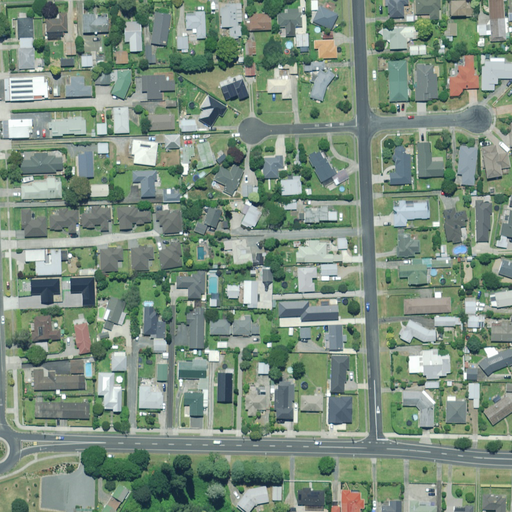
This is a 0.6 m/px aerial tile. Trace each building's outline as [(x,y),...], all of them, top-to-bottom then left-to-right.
[(242,21),(241,3),(235,3),(234,0),(227,0),(227,4),(221,4),(222,27),(230,27),(230,39),(239,38),(238,36),(243,36),(243,26),(239,26),(238,22),(242,21)] [(409,4),(408,0),(388,0),(388,17),(404,17),(404,4),(409,4)] [(440,0),(415,0),(416,14),(431,14),(431,18),(440,18),(440,8),(441,8),(440,0)] [(465,7),(465,1),(451,0),(450,16),(471,16),(472,7),(465,7)] [(504,0),(488,0),(490,20),(486,25),(478,25),(479,35),(491,34),(492,41),(507,40),(506,32),(509,32),(508,18),(506,18),(504,0)] [(318,8),(319,1),(310,1),(310,10),(317,10),(313,21),(333,30),(339,14),(319,6),(318,8)] [(278,27),(302,26),(301,18),(300,18),(299,8),(288,9),(288,13),(277,13),(278,27)] [(171,14),(155,12),(151,43),(167,45),(171,14)] [(206,38),(205,12),(196,12),(196,16),(186,16),(186,29),(193,29),(193,33),(197,33),(197,38),(206,38)] [(67,31),(67,13),(59,13),(59,19),(46,19),(46,32),(57,32),(57,35),(63,35),(63,31),(67,31)] [(270,30),(270,15),(265,16),(264,13),(250,14),(250,20),(245,21),(245,30),(270,30)] [(96,18),(96,14),(82,14),(83,32),(108,32),(108,18),(96,18)] [(34,34),(33,17),(17,18),(18,38),(20,38),(20,48),(18,48),(19,69),(35,68),(34,38),(34,34)] [(142,51),(141,21),(124,22),(125,42),(130,42),(130,51),(142,51)] [(457,23),(446,23),(445,41),(453,41),(453,36),(457,36),(457,23)] [(390,40),(390,49),(403,48),(403,52),(407,52),(407,38),(414,38),(413,27),(383,28),(383,40),(390,40)] [(309,53),(308,34),(296,34),(297,53),(309,53)] [(188,37),(177,36),(177,49),(182,49),(182,52),(188,52),(188,37)] [(334,44),(334,40),(314,40),(315,49),(319,49),(319,58),(337,58),(337,44),(334,44)] [(76,55),(76,42),(66,42),(67,55),(76,55)] [(256,42),(246,42),(246,57),(253,57),(253,55),(257,55),(256,42)] [(152,55),(152,45),(145,45),(145,63),(155,63),(155,55),(152,55)] [(427,54),(426,46),(410,47),(411,55),(427,54)] [(128,63),(128,52),(116,52),(116,64),(128,63)] [(474,67),(474,55),(465,56),(465,66),(459,66),(459,73),(457,77),(450,77),(451,96),(463,95),(462,88),(479,88),(478,67),(474,67)] [(92,66),(92,56),(82,56),(82,66),(92,66)] [(491,58),(491,62),(486,62),(486,66),(482,66),(482,90),(494,90),(494,84),(498,84),(498,78),(511,78),(511,64),(504,64),(504,59),(491,58)] [(324,72),(325,61),(304,60),(304,71),(313,71),(313,70),(320,70),(320,71),(317,71),(317,75),(312,74),(310,81),(315,83),(310,97),(323,101),(327,86),(335,75),(328,70),(326,73),(324,72)] [(282,61),(282,69),(289,69),(289,74),(298,74),(298,61),(282,61)] [(408,101),(406,61),(388,61),(390,101),(408,101)] [(257,63),(245,63),(245,76),(258,76),(259,71),(256,71),(257,63)] [(415,85),(415,100),(432,100),(432,98),(437,98),(437,68),(433,68),(433,65),(417,65),(417,85),(415,85)] [(131,69),(117,71),(117,80),(111,93),(125,98),(131,85),(131,69)] [(110,72),(98,72),(98,84),(110,85),(110,72)] [(165,81),(165,75),(142,76),(142,91),(147,91),(148,99),(162,99),(162,91),(175,90),(174,81),(165,81)] [(291,75),(282,75),(282,79),(268,80),(268,93),(282,92),(283,98),(292,98),(291,75)] [(249,96),(243,79),(239,80),(238,76),(220,82),(222,86),(221,87),(225,99),(238,95),(239,99),(249,96)] [(84,86),(84,77),(71,77),(71,85),(65,85),(66,96),(92,96),(92,86),(84,86)] [(43,80),(3,81),(4,102),(44,101),(43,80)] [(228,107),(212,97),(199,119),(211,127),(219,114),(222,116),(228,107)] [(129,132),(128,108),(114,108),(115,133),(129,132)] [(175,129),(174,114),(148,115),(149,130),(175,129)] [(64,119),(53,119),(53,120),(49,120),(50,127),(53,127),(53,135),(64,135),(64,132),(87,132),(87,118),(81,118),(81,115),(74,115),(74,117),(64,118),(64,119)] [(196,131),(196,120),(181,120),(182,131),(196,131)] [(27,121),(8,121),(8,137),(27,137),(27,121)] [(106,124),(97,124),(97,134),(107,134),(106,124)] [(156,142),(158,143),(165,143),(166,148),(180,148),(180,135),(156,135),(156,142)] [(158,143),(156,142),(133,140),(132,154),(135,154),(134,163),(155,165),(158,143)] [(212,153),(209,141),(197,145),(201,161),(196,162),(198,169),(217,164),(213,152),(212,153)] [(108,153),(108,143),(98,143),(98,153),(108,153)] [(444,157),(433,158),(432,143),(418,143),(419,177),(445,176),(444,157)] [(194,159),(194,146),(181,146),(181,163),(190,163),(190,159),(194,159)] [(406,153),(405,149),(403,146),(398,146),(395,149),(395,155),(393,155),(393,160),(396,160),(396,172),(389,173),(390,184),(411,184),(411,153),(406,153)] [(478,148),(460,146),(458,174),(463,174),(462,184),(475,185),(478,148)] [(497,155),(496,146),(482,148),(487,178),(501,175),(500,169),(511,167),(508,153),(497,155)] [(303,150),(294,150),(294,166),(303,166),(303,150)] [(315,151),(308,154),(310,158),(309,159),(313,167),(315,166),(316,169),(315,170),(320,181),(322,180),(325,187),(335,182),(336,184),(349,177),(345,168),(338,172),(335,167),(332,169),(327,158),(325,159),(321,151),(316,154),(315,151)] [(47,153),(34,153),(35,156),(32,156),(32,160),(21,160),(21,173),(56,172),(56,170),(63,170),(63,155),(47,156),(47,153)] [(94,177),(93,154),(78,154),(79,177),(94,177)] [(279,178),(279,171),(281,167),(284,167),(283,155),(277,156),(277,158),(263,158),(264,178),(279,178)] [(244,170),(233,166),(230,172),(220,167),(214,180),(226,185),(223,191),(233,195),(244,170)] [(157,180),(157,171),(133,171),(133,182),(141,182),(141,197),(155,196),(155,180),(157,180)] [(294,176),(294,175),(287,175),(288,180),(281,180),(282,195),(302,195),(301,176),(294,176)] [(46,182),(33,182),(33,185),(21,185),(21,199),(62,199),(62,182),(55,182),(55,179),(46,179),(46,182)] [(108,196),(108,185),(87,185),(87,197),(108,196)] [(252,186),(243,185),(243,196),(252,196),(252,186)] [(181,202),(181,189),(163,189),(164,202),(181,202)] [(285,199),(285,208),(297,208),(297,198),(285,199)] [(413,201),(399,201),(399,207),(397,207),(397,214),(394,215),(394,226),(407,226),(407,219),(428,218),(427,203),(413,203),(413,201)] [(492,201),(476,202),(476,242),(489,242),(489,228),(490,228),(490,213),(492,213),(492,201)] [(252,226),(255,227),(262,211),(245,203),(241,211),(246,214),(241,224),(251,228),(252,226)] [(92,211),(82,211),(82,226),(95,226),(95,223),(102,223),(102,229),(109,229),(109,219),(112,219),(111,206),(102,207),(102,204),(91,205),(92,211)] [(139,205),(118,206),(118,219),(120,219),(120,228),(132,227),(132,222),(136,221),(136,223),(145,223),(145,221),(152,221),(151,210),(139,210),(139,205)] [(222,210),(210,206),(204,223),(216,227),(222,210)] [(328,206),(321,206),(321,209),(305,208),(305,213),(299,213),(299,219),(305,219),(305,222),(320,223),(320,220),(336,220),(337,212),(328,212),(328,206)] [(32,207),(22,207),(22,227),(25,227),(26,234),(48,234),(47,214),(37,215),(37,217),(32,218),(32,207)] [(59,213),(49,214),(50,229),(63,228),(63,226),(69,226),(69,231),(77,231),(76,221),(79,221),(79,209),(69,209),(69,207),(59,207),(59,213)] [(170,208),(156,209),(156,219),(160,219),(160,224),(163,224),(163,232),(183,231),(181,208),(175,209),(175,211),(171,212),(170,208)] [(465,221),(468,221),(466,210),(457,212),(456,208),(444,211),(446,223),(444,223),(448,241),(453,240),(453,243),(464,241),(461,226),(465,226),(465,221)] [(508,236),(511,237),(511,210),(510,210),(508,224),(503,223),(502,228),(500,241),(497,241),(497,247),(507,247),(507,241),(508,236)] [(207,226),(198,222),(194,231),(204,234),(207,226)] [(405,230),(398,230),(398,246),(397,246),(397,256),(414,256),(414,252),(419,252),(419,239),(411,239),(411,236),(405,236),(405,230)] [(348,248),(347,238),(338,238),(338,249),(348,248)] [(247,254),(245,239),(224,242),(225,250),(233,249),(234,263),(252,261),(251,254),(247,254)] [(166,247),(158,248),(161,268),(183,265),(182,257),(181,258),(180,255),(183,254),(181,241),(171,242),(172,244),(166,245),(166,247)] [(319,243),(319,241),(310,241),(310,247),(299,247),(299,252),(296,252),(296,262),(333,262),(333,254),(326,254),(326,243),(319,243)] [(139,246),(131,246),(132,269),(149,268),(149,257),(155,257),(154,245),(148,246),(148,244),(139,244),(139,246)] [(108,247),(101,248),(101,270),(118,269),(118,259),(124,259),(123,247),(117,247),(117,245),(108,245),(108,247)] [(45,248),(25,248),(25,260),(36,260),(36,275),(61,274),(61,248),(52,248),(52,262),(45,263),(45,248)] [(265,253),(256,254),(256,259),(253,259),(253,265),(266,264),(265,253)] [(449,267),(449,258),(437,258),(437,260),(431,261),(431,267),(449,267)] [(423,259),(412,259),(413,265),(399,266),(400,277),(408,277),(409,284),(427,284),(426,264),(424,264),(423,259)] [(511,262),(503,260),(498,273),(511,277),(511,262)] [(338,275),(337,264),(321,265),(322,275),(338,275)] [(272,267),(263,267),(263,281),(272,281),(272,267)] [(317,277),(316,268),(298,269),(299,292),(314,291),(313,277),(317,277)] [(198,271),(198,274),(193,274),(193,277),(177,277),(177,287),(188,288),(188,298),(201,298),(201,291),(205,291),(205,275),(205,271),(198,271)] [(62,293),(61,276),(29,277),(30,294),(38,294),(39,303),(55,303),(55,293),(62,293)] [(95,305),(94,276),(69,276),(69,292),(82,292),(82,305),(95,305)] [(257,308),(258,281),(244,281),(244,303),(248,303),(248,307),(257,308)] [(239,288),(226,288),(226,298),(238,298),(239,288)] [(511,290),(490,294),(491,306),(497,305),(497,307),(511,304),(511,290)] [(441,292),(435,293),(435,298),(404,299),(404,314),(451,312),(450,297),(441,298),(441,292)] [(126,302),(110,297),(102,319),(106,320),(104,328),(111,330),(114,322),(121,325),(124,316),(121,315),(126,302)] [(476,313),(476,298),(465,298),(466,313),(476,313)] [(339,317),(339,303),(310,305),(310,299),(278,301),(279,315),(301,314),(301,319),(339,317)] [(154,307),(144,307),(144,334),(151,334),(151,337),(165,337),(165,322),(158,322),(158,312),(154,312),(154,307)] [(204,308),(196,308),(196,313),(187,313),(187,324),(190,324),(189,348),(204,348),(204,308)] [(245,320),(234,320),(233,327),(231,327),(231,320),(210,320),(210,334),(251,335),(251,334),(258,334),(259,324),(251,324),(251,315),(245,315),(245,320)] [(479,316),(468,316),(468,327),(479,327),(479,316)] [(511,316),(510,322),(502,322),(501,326),(492,326),(491,341),(511,341),(511,316)] [(50,323),(50,317),(36,317),(37,325),(32,325),(32,343),(37,342),(37,340),(60,339),(60,329),(54,329),(54,323),(50,323)] [(462,324),(462,317),(435,317),(435,326),(456,326),(456,324),(462,324)] [(399,334),(401,335),(400,338),(410,343),(413,336),(424,341),(436,341),(435,330),(430,330),(410,320),(404,330),(402,329),(399,334)] [(77,347),(78,347),(80,354),(93,351),(87,323),(74,326),(77,338),(75,338),(77,347)] [(343,335),(343,326),(328,326),(329,334),(325,334),(325,349),(343,349),(343,341),(347,341),(347,335),(343,335)] [(311,338),(311,328),(300,328),(301,338),(311,338)] [(167,340),(155,339),(154,352),(161,353),(166,353),(167,340)] [(496,347),(484,349),(487,357),(479,363),(488,376),(496,370),(511,363),(511,351),(511,348),(498,353),(496,347)] [(219,351),(210,351),(210,361),(219,361),(219,351)] [(438,351),(423,351),(423,356),(409,356),(409,372),(423,372),(423,375),(426,375),(426,379),(439,379),(439,376),(446,376),(446,373),(450,373),(450,354),(439,354),(438,351)] [(127,370),(127,356),(112,357),(112,371),(127,370)] [(349,356),(331,356),(331,392),(344,392),(345,381),(346,381),(346,369),(349,369),(349,356)] [(209,393),(209,389),(209,378),(207,378),(207,359),(193,359),(193,362),(179,362),(178,378),(199,378),(199,389),(203,389),(203,393),(184,393),(184,405),(190,405),(190,415),(203,416),(203,405),(209,405),(209,393)] [(83,373),(83,360),(70,360),(71,373),(83,373)] [(270,363),(259,363),(259,374),(270,374),(270,363)] [(168,364),(158,364),(157,380),(167,381),(168,364)] [(477,380),(477,369),(467,368),(466,379),(477,380)] [(34,390),(55,389),(55,394),(61,394),(61,390),(64,390),(64,389),(85,388),(84,375),(56,376),(56,371),(48,371),(48,377),(45,377),(44,369),(34,369),(34,390)] [(226,369),(226,373),(218,373),(217,401),(232,401),(233,374),(233,369),(226,369)] [(102,394),(104,394),(104,409),(113,409),(113,411),(121,411),(122,388),(114,387),(114,374),(105,374),(104,389),(103,389),(102,394)] [(274,409),(276,409),(276,419),(294,419),(294,401),(294,378),(288,378),(288,382),(279,382),(279,391),(276,391),(274,391),(274,409)] [(162,419),(162,408),(162,392),(151,392),(151,381),(140,381),(139,408),(150,408),(150,411),(159,411),(159,419),(162,419)] [(480,384),(469,383),(469,398),(474,398),(474,408),(479,408),(480,384)] [(434,405),(436,403),(424,390),(422,392),(403,391),(403,405),(416,406),(420,410),(419,426),(433,427),(434,405)] [(257,391),(250,391),(250,395),(246,395),(246,410),(249,410),(249,416),(256,416),(256,409),(266,409),(266,395),(257,395),(257,391)] [(323,411),(324,394),(301,394),(301,410),(323,411)] [(353,396),(329,396),(328,421),(352,421),(353,396)] [(456,401),(456,397),(447,396),(446,422),(466,423),(467,401),(456,401)] [(511,410),(511,402),(507,396),(484,412),(492,425),(511,410)] [(62,418),(63,402),(36,402),(35,417),(62,418)] [(63,402),(62,418),(89,418),(90,403),(63,402)] [(129,491),(119,484),(111,496),(121,503),(129,491)] [(282,487),(273,486),(272,500),(281,500),(282,487)] [(269,502),(266,487),(249,490),(236,504),(245,511),(246,511),(254,505),(258,503),(269,502)] [(310,491),(310,488),(298,488),(297,504),(324,505),(324,491),(310,491)] [(341,505),(341,511),(360,511),(360,508),(362,508),(362,493),(350,493),(351,490),(341,490),(341,505)] [(506,511),(506,497),(494,497),(494,496),(483,496),(482,510),(496,510),(495,511),(506,511)] [(401,511),(402,501),(390,500),(389,506),(381,505),(381,511),(401,511)] [(430,502),(410,501),(409,511),(436,511),(437,506),(430,506),(430,502)]
